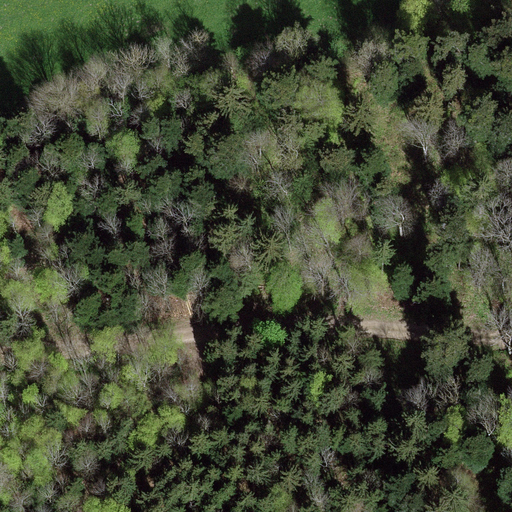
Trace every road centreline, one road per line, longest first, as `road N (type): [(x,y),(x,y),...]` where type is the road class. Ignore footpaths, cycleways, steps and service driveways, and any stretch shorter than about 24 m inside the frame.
road 1 (track): [(0,353),(261,323),(511,336)]
road 2 (track): [(89,511),(217,328)]
